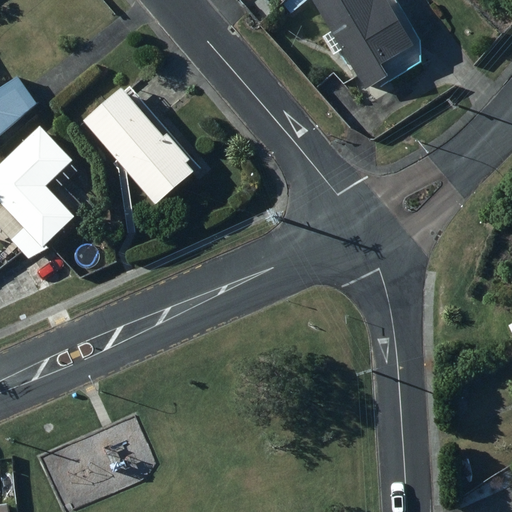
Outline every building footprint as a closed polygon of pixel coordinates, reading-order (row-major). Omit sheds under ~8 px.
[(334,0),(325,6),(343,35),(333,41),(344,59),(353,53),(376,93),(400,78),(395,69),(427,50),(397,0),(392,0),(389,2),(387,0),(334,0)] [(0,143),(42,118),(22,86),(7,96),(0,84),(0,143)] [(133,90),(93,124),(165,209),(206,174),(199,167),(202,165),(180,140),(177,143),(133,90)] [(0,195),(32,230),(20,241),(38,260),(49,249),(51,251),(85,220),(57,189),(83,165),(52,131),(0,178),(0,195)] [(16,511),(16,502),(0,504),(0,511),(16,511)]
